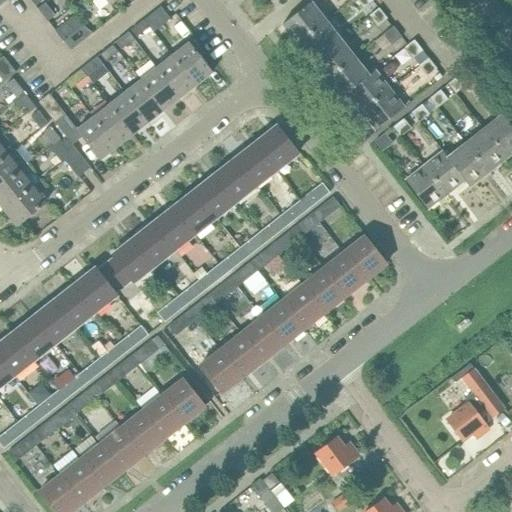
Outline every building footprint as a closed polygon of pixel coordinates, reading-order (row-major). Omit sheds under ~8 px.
[(289,37),(295,44),(325,21),(310,2),(282,24),(291,36),(289,37)] [(47,22),(48,21),(55,16),(45,3),(37,9),(47,22)] [(153,32),(154,31),(170,19),(160,7),(145,19),(151,27),(150,27),(153,32)] [(377,26),(387,19),(379,8),(369,16),(377,26)] [(62,41),(63,40),(82,25),(74,15),(55,31),(62,41)] [(402,38),(415,32),(408,17),(395,24),(402,38)] [(137,37),(150,27),(151,27),(145,19),(131,30),(137,37)] [(300,51),(302,50),(311,61),(339,39),(325,21),(295,44),(300,51)] [(392,44),(401,37),(393,27),(384,34),(392,44)] [(121,49),(134,40),(128,32),(115,42),(121,49)] [(318,74),(324,81),(354,58),(339,39),(311,61),(320,73),(318,74)] [(413,58),(422,50),(414,40),(405,48),(413,58)] [(197,85),(211,73),(188,43),(173,55),(197,85)] [(114,62),(122,56),(112,44),(100,54),(105,62),(111,58),(114,62)] [(181,97),(197,85),(173,55),(157,67),(181,97)] [(0,77),(4,82),(11,76),(16,73),(3,57),(0,59),(0,77)] [(87,76),(102,64),(97,57),(82,68),(87,76)] [(329,88),(331,87),(340,98),(346,93),(369,76),(368,75),(354,58),(324,81),(329,88)] [(427,77),(436,69),(428,59),(419,66),(427,77)] [(165,109),(181,97),(157,67),(141,79),(165,109)] [(70,88),(87,76),(82,68),(65,81),(70,88)] [(361,112),(390,89),(375,70),(368,75),(369,76),(346,93),(361,112)] [(455,93),(465,85),(458,76),(448,84),(455,93)] [(16,98),(23,92),(13,79),(6,85),(16,98)] [(150,121),(165,109),(141,79),(126,91),(150,121)] [(375,130),(391,118),(404,107),(390,89),(361,112),(375,130)] [(438,107),(449,99),(441,89),(430,98),(438,107)] [(133,134),(150,121),(126,91),(110,104),(133,134)] [(36,108),(26,95),(23,92),(16,98),(11,101),(14,104),(18,101),(28,114),(36,108)] [(55,122),(65,114),(49,94),(39,102),(55,122)] [(117,146),(133,134),(110,104),(94,116),(117,146)] [(419,122),(429,114),(422,104),(412,113),(419,122)] [(41,130),(48,124),(38,111),(31,117),(41,130)] [(511,155),(511,126),(502,115),(484,129),(506,157),(507,159),(511,155)] [(100,160),(117,146),(94,116),(76,130),(88,144),(100,160)] [(401,136),(411,128),(403,119),(394,127),(401,136)] [(277,170),(282,166),(298,153),(277,126),(256,142),(277,170)] [(53,145),(60,139),(51,127),(43,133),(53,145)] [(496,168),(494,167),(506,157),(484,129),(465,144),(489,174),(496,168)] [(0,161),(8,155),(1,146),(9,140),(3,133),(0,135),(0,161)] [(381,151),(392,143),(385,134),(374,142),(381,151)] [(35,135),(25,143),(37,157),(46,149),(35,135)] [(70,158),(78,152),(67,139),(60,145),(70,158)] [(257,186),(277,170),(256,142),(235,158),(257,186)] [(442,152),(464,180),(469,187),(480,177),(482,179),(489,174),(465,144),(449,158),(443,151),(442,152)] [(0,186),(28,165),(16,149),(8,155),(0,161),(0,186)] [(78,178),(90,168),(78,152),(70,158),(65,162),(78,178)] [(445,195),(464,180),(442,152),(423,166),(445,195)] [(235,158),(215,174),(236,202),(257,186),(235,158)] [(0,206),(3,210),(33,187),(26,178),(33,172),(28,165),(0,186),(0,206)] [(427,209),(445,195),(423,166),(405,181),(427,209)] [(216,218),(236,202),(215,174),(194,190),(216,218)] [(15,226),(45,203),(38,193),(45,188),(40,181),(33,187),(3,210),(15,226)] [(308,209),(329,193),(322,183),(301,200),(308,209)] [(194,190),(174,206),(195,234),(216,218),(194,190)] [(320,223),(325,219),(340,206),(333,197),(317,210),(313,213),(320,223)] [(287,225),(308,209),(301,200),(280,216),(287,225)] [(175,250),(195,234),(174,206),(153,222),(175,250)] [(299,239),(320,223),(313,213),(292,230),(299,239)] [(267,241),(287,225),(280,216),(259,232),(267,241)] [(153,222),(133,238),(154,266),(175,250),(153,222)] [(279,255),(299,239),(292,230),(272,246),(279,255)] [(246,257),(267,241),(259,232),(239,248),(246,257)] [(386,264),(364,236),(344,253),(365,280),(386,264)] [(114,258),(98,271),(115,294),(131,281),(133,283),(154,266),(133,238),(131,239),(126,244),(125,245),(112,255),(114,258)] [(258,271),(279,255),(272,246),(251,262),(258,271)] [(246,257),(239,248),(218,263),(225,272),(246,257)] [(365,280),(344,253),(323,269),(345,296),(365,280)] [(238,287),(243,283),(258,271),(251,262),(230,278),(238,287)] [(225,272),(218,263),(198,279),(205,288),(225,272)] [(96,312),(103,307),(117,296),(98,271),(95,268),(74,284),(96,312)] [(324,313),(345,296),(323,269),(302,285),(324,313)] [(217,303),(238,287),(230,278),(210,294),(217,303)] [(197,280),(178,296),(185,305),(205,288),(198,279),(197,280)] [(76,328),(96,312),(74,284),(54,300),(76,328)] [(324,313),(302,285),(282,301),(303,329),(324,313)] [(196,320),(217,303),(210,294),(189,310),(196,320)] [(178,296),(156,313),(163,322),(185,305),(178,296)] [(55,344),(76,328),(54,300),(33,316),(55,344)] [(283,345),(303,329),(282,301),(261,317),(283,345)] [(189,310),(169,327),(176,336),(196,320),(189,310)] [(35,360),(55,344),(33,316),(13,332),(35,360)] [(262,361),(283,345),(261,317),(241,334),(262,361)] [(466,318),(457,326),(460,330),(470,322),(466,318)] [(127,351),(147,335),(140,325),(120,342),(127,351)] [(0,358),(14,376),(35,360),(13,332),(0,342),(0,358)] [(262,361),(241,334),(220,350),(242,377),(262,361)] [(139,365),(159,350),(152,340),(132,356),(139,365)] [(106,368),(127,351),(120,342),(99,358),(106,368)] [(221,394),(242,377),(220,350),(199,366),(209,378),(221,394)] [(118,381),(139,365),(132,356),(111,372),(118,381)] [(0,387),(14,376),(0,358),(0,387)] [(86,384),(106,368),(99,358),(79,375),(86,384)] [(98,398),(118,381),(111,372),(90,388),(98,398)] [(66,400),(86,384),(79,375),(59,391),(66,400)] [(183,380),(162,396),(184,423),(204,407),(192,391),(183,380)] [(468,404),(447,420),(462,441),(472,433),(476,438),(488,429),(484,424),(505,409),(485,382),(471,392),(464,398),(468,404)] [(10,386),(0,393),(0,415),(5,423),(26,408),(10,386)] [(77,414),(98,398),(90,388),(70,404),(77,414)] [(56,393),(38,407),(45,416),(66,400),(59,391),(56,393)] [(163,439),(184,423),(162,396),(142,412),(163,439)] [(56,430),(77,414),(70,404),(49,420),(56,430)] [(25,432),(45,416),(38,407),(17,423),(25,432)] [(142,412),(121,428),(143,455),(163,439),(142,412)] [(35,446),(56,430),(49,420),(28,437),(35,446)] [(0,443),(4,448),(25,432),(17,423),(0,436),(0,443)] [(122,471),(143,455),(121,428),(100,444),(122,471)] [(14,462),(30,450),(35,446),(28,437),(7,453),(14,462)] [(344,447),(336,438),(316,453),(328,469),(333,475),(342,468),(358,456),(349,444),(344,447)] [(100,444),(80,460),(101,488),(122,471),(100,444)] [(81,504),(101,488),(80,460),(59,476),(81,504)] [(269,490),(279,483),(271,473),(262,480),(269,490)] [(59,476),(38,492),(53,511),(69,511),(81,504),(59,476)] [(271,511),(277,511),(283,508),(269,490),(260,478),(250,486),(264,503),(271,511)] [(291,487),(298,500),(310,494),(302,481),(291,487)] [(284,508),(294,500),(281,484),(271,491),(284,508)] [(337,511),(347,504),(340,496),(331,504),(337,511)] [(391,509),(383,499),(365,511),(401,511),(396,505),(391,509)]
